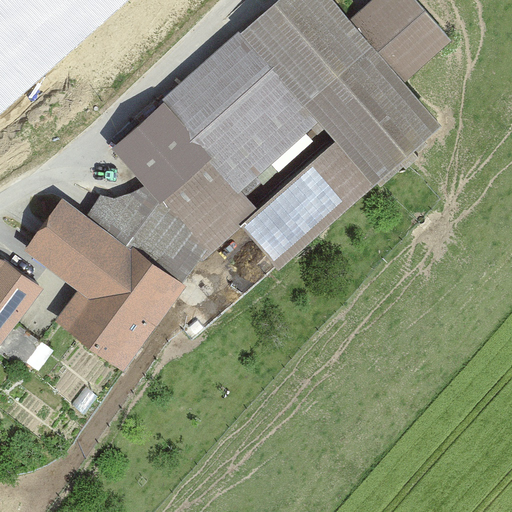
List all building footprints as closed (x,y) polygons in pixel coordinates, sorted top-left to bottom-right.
[(357,0),(287,0),(259,25),(182,89),(258,184),(336,115),(355,137),(259,223),(297,266),(399,179),(470,118),(430,74),(470,33),(435,0),(379,0),(368,10),(357,0)] [(0,100),(18,88),(0,61),(0,100)] [(271,203),(176,103),(132,144),(227,244),(271,203)] [(194,276),(74,197),(38,246),(89,288),(68,319),(136,362),(194,276)] [(0,256),(0,337),(7,341),(48,275),(0,256)]
